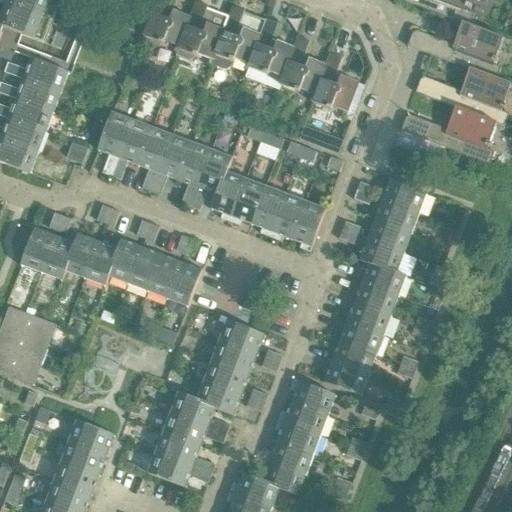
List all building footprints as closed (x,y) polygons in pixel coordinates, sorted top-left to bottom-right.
[(0,0),(0,163),(30,175),(68,74),(15,54),(16,50),(21,37),(60,51),(68,29),(59,26),(54,39),(43,34),(56,0),(0,0)] [(190,19),(173,12),(172,15),(168,13),(172,0),(158,0),(143,41),(145,45),(155,49),(159,47),(160,45),(166,47),(168,44),(176,47),(174,53),(177,54),(176,57),(179,52),(178,51),(190,19)] [(469,5),(470,0),(396,0),(461,25),(462,24),(469,27),(470,26),(474,15),(469,12),(471,6),(469,5)] [(215,57),(224,32),(224,31),(228,18),(207,10),(208,7),(196,3),(190,19),(178,51),(179,52),(176,57),(189,62),(193,60),(194,57),(200,60),(201,57),(209,60),(207,66),(211,67),(212,66),(215,57)] [(248,69),(261,37),(260,36),(266,22),(244,14),(245,13),(232,8),(228,18),(224,31),(224,32),(215,57),(212,66),(223,70),(227,70),(229,68),(231,63),(237,65),(238,62),(246,65),(244,71),(248,73),(249,70),(248,69)] [(281,85),(294,49),(277,43),(276,46),(271,44),(278,25),(266,21),(266,22),(260,36),(261,37),(248,69),(249,70),(270,78),(271,75),(280,78),(277,84),(280,85),(281,85)] [(496,59),(502,43),(509,46),(511,42),(470,26),(469,27),(462,24),(461,25),(456,39),(460,41),(457,47),(417,32),(412,34),(407,48),(469,71),(470,71),(496,80),(501,68),(495,66),(498,60),(496,59)] [(326,67),(309,60),(308,63),(303,61),(310,43),(298,38),(294,49),(281,85),(280,85),(280,87),(302,95),(303,93),(311,96),(309,101),(312,102),(313,103),(326,67)] [(345,120),(359,85),(341,78),(340,80),(335,79),(342,60),(330,56),(326,67),(313,103),(312,102),(312,104),(334,113),(335,110),(343,113),(341,119),(345,120)] [(504,106),(510,90),(511,90),(511,85),(496,80),(470,71),(469,71),(464,86),(468,87),(465,94),(425,78),(420,81),(415,94),(455,109),(504,126),(509,115),(503,113),(506,106),(504,106)] [(489,144),(495,128),(503,131),(504,126),(455,109),(450,124),(453,125),(451,132),(410,117),(406,119),(401,132),(489,166),(494,153),(489,151),(491,145),(489,144)] [(111,178),(132,123),(112,115),(98,152),(109,156),(102,175),(111,178)] [(138,167),(152,130),(132,123),(111,178),(121,182),(128,163),(138,167)] [(260,143),(264,133),(251,128),(247,138),(260,143)] [(151,193),(172,138),(152,130),(138,167),(149,171),(141,190),(151,193)] [(273,148),(277,138),(264,133),(260,143),(273,148)] [(338,154),(343,141),(328,135),(323,148),(338,154)] [(178,182),(192,145),(172,138),(151,193),(160,197),(167,178),(178,182)] [(299,158),(303,148),(290,143),(286,153),(299,158)] [(190,208),(211,152),(192,145),(178,182),(188,186),(181,205),(190,208)] [(312,163),(316,153),(303,148),(299,158),(312,163)] [(226,174),(227,174),(232,160),(211,152),(190,208),(199,212),(207,193),(216,197),(217,197),(226,174)] [(340,174),(344,164),(331,158),(327,169),(340,174)] [(246,181),(227,174),(226,174),(217,197),(216,197),(211,211),(222,215),(220,220),(230,224),(246,181)] [(251,226),(265,189),(246,181),(230,224),(239,227),(241,222),(251,226)] [(418,215),(426,195),(389,181),(382,201),(418,215)] [(371,198),(375,189),(360,183),(357,192),(371,198)] [(269,239),(285,196),(265,189),(251,226),(262,230),(260,235),(269,239)] [(368,207),(371,198),(357,192),(353,201),(368,207)] [(291,241),(305,204),(285,196),(269,239),(278,242),(280,237),(291,241)] [(411,235),(418,215),(382,201),(374,221),(411,235)] [(310,254),(321,225),(326,212),(305,204),(291,241),(301,245),(299,250),(310,254)] [(105,225),(111,210),(102,207),(96,222),(105,225)] [(114,229),(120,214),(111,210),(105,225),(114,229)] [(57,233),(63,218),(54,215),(49,229),(57,233)] [(66,236),(70,225),(72,221),(63,218),(57,233),(66,236)] [(404,255),(411,235),(374,221),(367,241),(404,255)] [(145,240),(150,225),(142,222),(136,237),(145,240)] [(357,237),(360,229),(345,223),(342,232),(357,237)] [(154,244),(159,229),(150,225),(145,240),(154,244)] [(42,274),(55,238),(35,230),(21,267),(42,274)] [(353,246),(357,237),(342,232),(338,240),(353,246)] [(85,280),(99,243),(78,235),(74,245),(75,245),(65,273),(66,273),(85,280)] [(184,255),(190,240),(181,237),(176,252),(184,255)] [(75,245),(74,245),(55,238),(42,274),(63,282),(66,273),(65,273),(75,245)] [(193,258),(199,244),(190,240),(184,255),(193,258)] [(105,288),(122,241),(121,241),(117,250),(99,243),(85,280),(105,288)] [(128,286),(142,249),(122,241),(105,288),(106,288),(109,279),(128,286)] [(396,273),(404,255),(367,241),(359,261),(405,278),(406,277),(396,273)] [(147,293),(161,256),(142,249),(128,286),(147,293)] [(167,301),(181,264),(161,256),(147,293),(167,301)] [(398,298),(405,278),(359,261),(359,262),(368,265),(361,284),(398,298)] [(188,309),(202,272),(181,264),(167,301),(188,309)] [(390,318),(398,298),(361,284),(353,304),(390,318)] [(442,301),(445,292),(430,287),(427,296),(442,301)] [(383,337),(390,318),(353,304),(346,324),(383,337)] [(48,347),(56,326),(9,309),(1,330),(48,347)] [(430,333),(433,324),(418,319),(415,327),(430,333)] [(256,357),(264,336),(227,322),(219,343),(256,357)] [(375,357),(383,337),(346,324),(339,343),(375,357)] [(427,342),(430,333),(415,327),(412,336),(427,342)] [(0,351),(40,367),(48,347),(1,330),(0,333),(0,351)] [(249,377),(256,357),(219,343),(212,363),(249,377)] [(368,377),(375,357),(339,343),(331,363),(368,377)] [(0,375),(33,387),(40,367),(0,351),(0,375)] [(279,366),(283,357),(268,351),(265,360),(279,366)] [(415,372),(418,363),(403,358),(400,367),(415,372)] [(276,375),(279,366),(265,360),(261,369),(276,375)] [(241,397),(249,377),(212,363),(204,382),(241,397)] [(360,398),(368,377),(331,363),(323,384),(360,398)] [(412,381),(415,372),(400,367),(397,376),(412,381)] [(327,418),(335,397),(293,381),(289,391),(294,393),(290,404),(327,418)] [(234,416),(241,397),(204,382),(197,401),(178,394),(178,395),(234,416)] [(265,405),(268,397),(253,391),(250,400),(265,405)] [(33,409),(38,396),(29,393),(24,406),(33,409)] [(211,420),(214,410),(233,417),(234,416),(178,395),(170,415),(226,436),(230,427),(211,420)] [(400,413),(403,404),(388,398),(385,407),(400,413)] [(261,414),(265,405),(250,400),(246,409),(261,414)] [(320,437),(327,418),(290,404),(286,414),(281,412),(278,421),(320,437)] [(45,426),(50,412),(40,408),(35,422),(45,426)] [(376,423),(379,414),(364,408),(361,417),(376,423)] [(226,436),(170,415),(163,435),(200,449),(204,438),(223,445),(226,436)] [(23,437),(28,424),(19,420),(14,433),(23,437)] [(313,457),(320,437),(278,421),(274,431),(279,433),(275,443),(313,457)] [(105,459),(114,437),(77,422),(68,445),(105,459)] [(18,450),(23,437),(14,433),(9,446),(18,450)] [(196,459),(200,449),(163,435),(156,454),(212,475),(215,466),(196,459)] [(35,453),(40,440),(29,436),(25,449),(35,453)] [(364,454),(367,445),(352,440),(349,448),(364,454)] [(305,477),(313,457),(275,443),(271,454),(266,452),(263,461),(305,477)] [(98,478),(105,459),(68,445),(61,464),(98,478)] [(361,463),(364,454),(349,448),(346,457),(361,463)] [(30,466),(35,453),(25,449),(20,462),(30,466)] [(212,475),(156,454),(148,475),(185,489),(189,478),(208,485),(212,475)] [(0,473),(8,476),(13,463),(4,460),(0,470),(0,473)] [(298,497),(305,477),(263,461),(259,470),(264,472),(261,482),(256,480),(255,481),(298,497)] [(91,497),(98,478),(61,464),(54,483),(91,497)] [(20,492),(25,479),(15,475),(10,489),(20,492)] [(271,510),(279,491),(297,498),(298,497),(255,481),(256,480),(242,475),(238,486),(233,484),(229,493),(271,510)] [(349,494),(352,485),(337,479),(334,488),(349,494)] [(69,511),(85,511),(91,497),(54,483),(46,503),(69,511)] [(346,502),(349,494),(334,488),(331,497),(346,502)] [(15,506),(20,492),(10,489),(5,502),(15,506)] [(270,511),(271,510),(229,493),(226,503),(231,505),(228,511),(270,511)] [(69,511),(46,503),(42,511),(69,511)]
